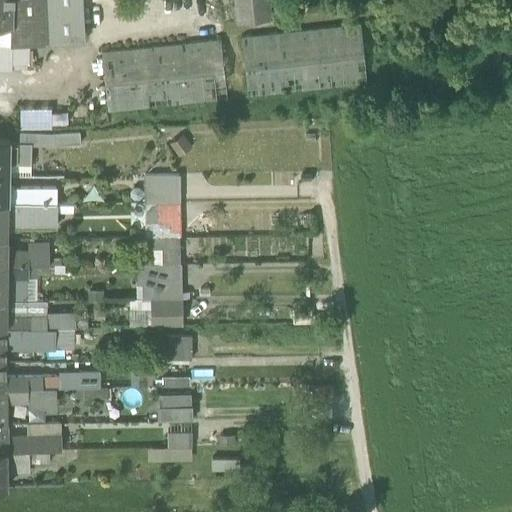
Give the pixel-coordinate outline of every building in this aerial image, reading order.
[(0,0),(0,24),(10,25),(11,25),(11,0),(0,0)] [(10,25),(10,42),(27,41),(84,37),(81,0),(11,0),(11,25),(10,25)] [(232,0),(235,22),(272,18),(270,0),(232,0)] [(242,34),(250,96),(368,82),(361,20),(242,34)] [(0,63),(27,64),(27,41),(10,42),(10,25),(0,24),(0,63)] [(102,50),(108,111),(226,98),(220,37),(102,50)] [(49,125),(48,106),(18,107),(18,126),(49,125)] [(30,145),(54,145),(54,144),(79,144),(79,131),(51,133),(19,131),(18,143),(30,143),(30,145)] [(0,175),(7,176),(8,175),(8,164),(9,143),(9,140),(0,139),(0,175)] [(18,143),(9,143),(8,164),(30,164),(30,145),(30,143),(18,143)] [(145,174),(145,202),(179,201),(179,174),(145,174)] [(55,189),(7,188),(7,203),(55,203),(55,189)] [(180,217),(179,201),(145,202),(145,217),(180,217)] [(55,203),(7,203),(7,223),(29,223),(29,221),(55,221),(55,203)] [(145,217),(145,236),(179,236),(180,217),(145,217)] [(180,248),(179,236),(145,236),(145,249),(158,249),(180,248)] [(0,243),(0,264),(7,265),(14,265),(29,265),(29,254),(6,254),(7,244),(0,243)] [(180,263),(180,248),(158,249),(158,263),(180,263)] [(49,254),(29,254),(29,265),(48,265),(49,254)] [(180,283),(180,263),(158,263),(136,264),(136,284),(151,283),(180,283)] [(14,278),(28,278),(29,265),(14,265),(14,278)] [(181,298),(180,283),(151,283),(151,298),(181,298)] [(181,324),(181,298),(151,298),(152,325),(181,324)] [(0,306),(0,326),(28,327),(28,315),(6,315),(6,306),(0,306)] [(28,327),(46,327),(46,315),(28,315),(28,327)] [(0,326),(0,361),(5,361),(5,348),(54,348),(54,327),(47,327),(46,327),(28,327),(0,326)] [(169,359),(191,359),(191,335),(169,335),(169,359)] [(0,366),(0,388),(5,388),(27,388),(27,377),(5,377),(5,367),(0,366)] [(188,389),(188,373),(156,374),(156,391),(188,389)] [(27,377),(27,388),(55,387),(63,387),(63,377),(27,377)] [(55,407),(55,387),(27,388),(5,388),(6,401),(14,401),(14,400),(28,400),(28,408),(55,407)] [(159,395),(159,408),(191,407),(191,395),(159,395)] [(191,407),(159,408),(159,420),(192,419),(192,407),(191,407)] [(26,422),(27,437),(59,435),(58,422),(26,422)] [(168,431),(168,447),(192,446),(192,430),(168,431)] [(61,435),(59,435),(27,437),(27,438),(28,438),(28,450),(49,449),(61,449),(61,435)] [(6,450),(28,450),(28,438),(27,438),(6,438),(6,450)] [(28,450),(28,463),(49,463),(49,449),(28,450)] [(6,450),(6,472),(28,472),(28,463),(28,450),(6,450)] [(211,457),(212,470),(241,470),(241,457),(211,457)]
